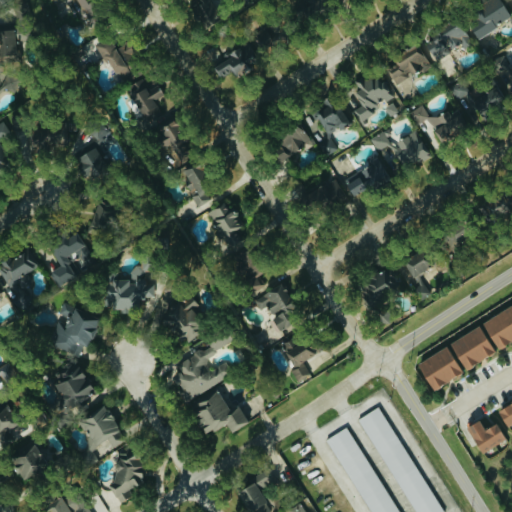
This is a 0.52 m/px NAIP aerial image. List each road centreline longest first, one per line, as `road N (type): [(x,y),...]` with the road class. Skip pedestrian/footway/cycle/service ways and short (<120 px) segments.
road 1 (residential): [(480,511),(341,312),(146,0)]
road 2 (tertiary): [(157,511),(511,275)]
road 3 (residential): [(228,126),(422,0)]
road 4 (residential): [(315,266),(511,144)]
road 5 (residential): [(203,485),(120,352)]
